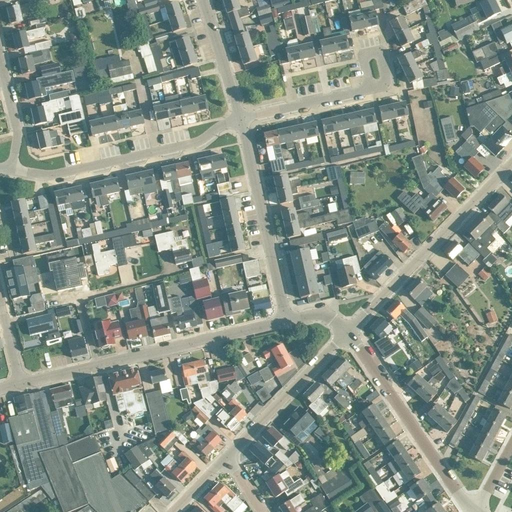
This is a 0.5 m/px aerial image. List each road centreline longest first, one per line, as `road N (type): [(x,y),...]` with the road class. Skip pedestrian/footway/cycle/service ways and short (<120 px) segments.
road 1 (residential): [(11,170),(54,175),(187,145),(241,118)]
road 2 (unclassified): [(345,331),(511,162)]
road 3 (residential): [(474,511),(345,331)]
road 4 (residential): [(285,321),(241,118)]
road 5 (residential): [(285,321),(97,366)]
road 6 (residential): [(97,366),(81,299),(180,270)]
road 7 (unclassified): [(228,456),(345,331)]
road 8 (residential): [(241,118),(370,88)]
road 9 (residential): [(241,118),(202,0)]
